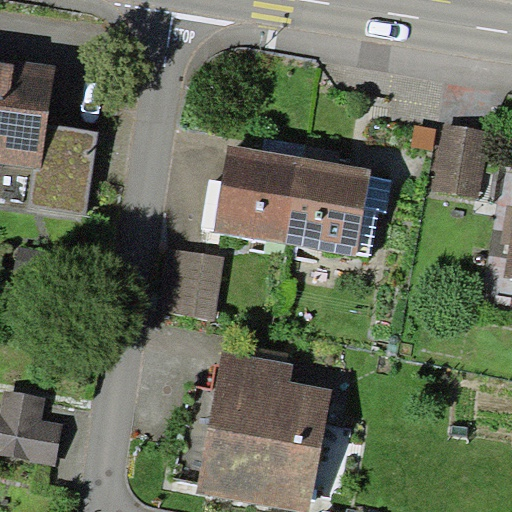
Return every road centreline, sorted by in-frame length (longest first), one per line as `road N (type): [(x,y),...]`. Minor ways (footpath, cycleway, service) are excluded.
road 1 (residential): [(93,511),(171,0)]
road 2 (primary): [(511,38),(277,0)]
